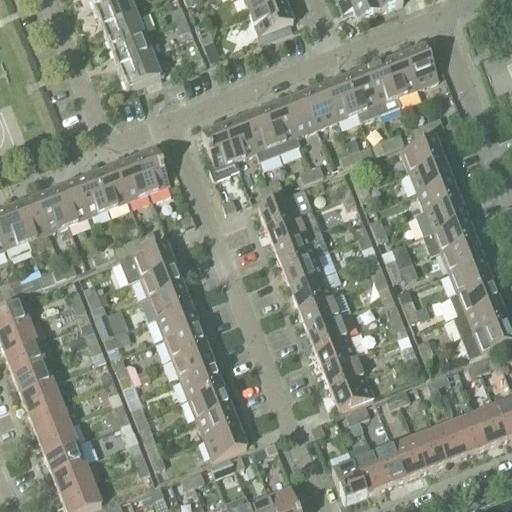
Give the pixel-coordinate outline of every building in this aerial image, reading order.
[(88,0),(94,15),(132,1),(131,0),(88,0)] [(183,0),(182,1),(186,12),(196,8),(193,0),(183,0)] [(284,8),(281,0),(244,0),(241,1),(249,22),(284,8)] [(333,0),(341,20),(352,16),(356,27),(379,18),(372,0),(333,0)] [(372,0),(379,18),(403,9),(399,0),(372,0)] [(94,15),(102,35),(139,20),(132,1),(94,15)] [(293,29),(284,8),(249,22),(257,43),(293,29)] [(181,13),(173,16),(177,28),(185,25),(181,13)] [(102,35),(110,55),(147,40),(139,20),(102,35)] [(185,25),(177,28),(182,40),(190,36),(185,25)] [(198,42),(208,38),(204,28),(194,32),(198,42)] [(202,52),(212,48),(208,38),(198,42),(202,52)] [(155,61),(147,40),(110,55),(118,76),(155,61)] [(424,52),(403,61),(417,95),(438,87),(424,52)] [(216,55),(205,60),(209,71),(220,67),(216,55)] [(163,81),(155,61),(118,76),(126,96),(163,81)] [(403,61),(383,68),(397,103),(417,95),(403,61)] [(204,72),(201,64),(189,69),(192,77),(204,72)] [(383,68),(362,77),(380,121),(400,113),(396,103),(397,103),(383,68)] [(362,77),(343,84),(356,119),(360,128),(380,121),(362,77)] [(343,84),(322,93),(336,127),(356,119),(343,84)] [(322,93),(302,101),(315,135),(336,127),(322,93)] [(302,101),(282,109),(295,143),(296,143),(315,135),(302,101)] [(282,109),(261,117),(279,161),(299,152),(296,143),(295,143),(282,109)] [(261,117),(242,124),(255,159),(258,169),(279,161),(261,117)] [(242,124),(222,132),(235,167),(255,159),(242,124)] [(434,138),(443,134),(439,124),(430,128),(434,138)] [(423,142),(434,138),(430,128),(419,132),(423,142)] [(201,141),(214,174),(208,176),(213,188),(230,181),(229,180),(239,177),(235,167),(222,132),(201,141)] [(393,154),(403,150),(399,140),(389,144),(393,154)] [(383,158),(393,154),(389,144),(379,148),(383,158)] [(400,158),(408,178),(443,165),(435,144),(400,158)] [(353,170),(363,166),(359,156),(349,160),(353,170)] [(155,157),(134,165),(148,200),(169,191),(155,157)] [(343,174),(353,170),(349,160),(339,164),(343,174)] [(128,207),(148,200),(134,165),(114,173),(128,207)] [(416,198),(451,185),(443,165),(408,178),(416,198)] [(312,186),(323,182),(319,172),(308,176),(312,186)] [(108,215),(128,207),(114,173),(94,181),(108,215)] [(303,189),(312,186),(308,176),(299,179),(303,189)] [(94,181),(73,189),(87,223),(108,215),(94,181)] [(353,189),(357,199),(367,195),(363,185),(353,189)] [(459,205),(451,185),(416,198),(424,219),(459,205)] [(272,202),(282,198),(278,188),(268,192),(272,202)] [(67,232),(87,223),(73,189),(53,197),(67,232)] [(338,195),(341,205),(351,201),(348,191),(338,195)] [(263,205),(272,202),(268,192),(259,195),(263,205)] [(357,199),(361,209),(371,205),(367,195),(357,199)] [(311,217),(303,196),(258,214),(266,234),(311,217)] [(46,240),(67,232),(53,197),(33,205),(46,240)] [(355,211),(351,201),(341,205),(345,215),(355,211)] [(33,205),(12,213),(26,248),(27,247),(46,240),(33,205)] [(432,239),(467,226),(459,205),(424,219),(414,223),(422,243),(432,239)] [(232,206),(222,210),(226,220),(236,216),(232,206)] [(12,213),(0,217),(0,240),(6,255),(10,265),(31,256),(27,247),(26,248),(12,213)] [(319,237),(311,217),(266,234),(274,255),(319,237)] [(195,232),(191,222),(181,226),(185,236),(195,232)] [(369,229),(373,239),(383,235),(379,225),(369,229)] [(475,246),(467,226),(432,239),(422,243),(421,243),(429,264),(440,259),(475,246)] [(353,235),(357,245),(367,241),(364,231),(353,235)] [(373,239),(377,249),(387,245),(383,235),(373,239)] [(327,257),(319,237),(274,255),(282,275),(316,261),(327,257)] [(146,252),(156,248),(152,238),(142,242),(146,252)] [(371,251),(367,241),(357,245),(361,255),(371,251)] [(136,255),(146,252),(142,242),(132,245),(136,255)] [(475,246),(440,259),(448,279),(482,265),(475,246)] [(128,289),(140,285),(174,271),(166,250),(120,268),(128,289)] [(112,254),(102,258),(106,268),(115,264),(112,254)] [(96,272),(106,268),(102,258),(92,262),(96,272)] [(290,295),(324,281),(336,277),(332,267),(320,271),(316,261),(282,275),(290,295)] [(491,286),(482,265),(448,279),(456,299),(456,300),(491,286)] [(385,269),(389,279),(398,276),(394,266),(385,269)] [(71,270),(61,274),(65,284),(75,280),(71,270)] [(182,291),(174,271),(140,285),(148,305),(182,291)] [(369,276),(373,286),(383,282),(380,272),(369,276)] [(56,287),(65,284),(61,274),(52,277),(56,287)] [(389,279),(393,289),(402,285),(398,276),(389,279)] [(290,295),(298,315),(332,302),(329,294),(341,289),(336,277),(324,281),(290,295)] [(15,278),(7,282),(9,287),(11,293),(20,290),(15,278)] [(387,291),(383,282),(373,286),(377,295),(387,291)] [(31,285),(21,289),(25,299),(35,295),(31,285)] [(456,300),(456,299),(448,302),(456,322),(452,324),(453,324),(499,306),(491,286),(456,300)] [(15,303),(25,299),(21,289),(20,290),(11,293),(15,303)] [(148,305),(156,325),(190,311),(182,291),(148,305)] [(83,296),(87,306),(97,302),(93,292),(83,296)] [(68,302),(72,312),(82,308),(78,298),(68,302)] [(342,298),(332,302),(298,315),(306,335),(340,321),(349,318),(342,298)] [(97,302),(87,306),(91,316),(101,312),(97,302)] [(401,310),(405,320),(415,316),(411,306),(401,310)] [(460,344),(506,326),(499,306),(453,324),(460,344)] [(0,315),(0,340),(29,329),(21,308),(0,315)] [(82,308),(72,312),(76,322),(86,318),(82,308)] [(198,332),(190,311),(156,325),(164,346),(198,332)] [(386,316),(389,326),(399,322),(396,312),(386,316)] [(73,323),(70,315),(60,319),(63,327),(73,323)] [(419,326),(415,316),(405,320),(409,330),(419,326)] [(348,342),(340,321),(306,335),(314,356),(348,342)] [(403,332),(399,322),(389,326),(393,336),(403,332)] [(460,344),(469,365),(511,348),(511,340),(506,326),(460,344)] [(37,349),(29,329),(0,340),(0,350),(5,362),(37,349)] [(99,336),(103,346),(113,342),(109,332),(99,336)] [(206,351),(198,332),(164,346),(171,365),(206,351)] [(83,342),(87,352),(97,348),(94,338),(83,342)] [(83,342),(67,349),(71,358),(87,352),(83,342)] [(113,342),(103,346),(107,356),(117,352),(113,342)] [(356,362),(348,342),(314,356),(322,376),(356,362)] [(417,350),(421,360),(431,356),(427,346),(417,350)] [(97,348),(87,352),(91,362),(101,358),(97,348)] [(45,369),(37,349),(5,362),(13,382),(45,369)] [(214,372),(206,351),(171,365),(179,385),(214,372)] [(401,356),(405,366),(415,362),(411,353),(401,356)] [(421,360),(425,370),(435,366),(431,356),(421,360)] [(364,382),(356,362),(322,376),(330,396),(364,382)] [(419,372),(415,362),(405,366),(409,376),(419,372)] [(476,369),(480,379),(490,375),(486,365),(476,369)] [(53,390),(45,369),(13,382),(21,402),(53,390)] [(470,383),(480,379),(476,369),(466,373),(470,383)] [(129,371),(125,372),(129,382),(137,379),(134,372),(129,371)] [(119,386),(129,382),(125,372),(115,376),(119,386)] [(222,392),(214,372),(179,385),(187,406),(222,392)] [(99,382),(103,392),(113,388),(109,378),(99,382)] [(137,379),(129,382),(133,392),(140,389),(137,379)] [(436,385),(440,395),(450,391),(446,381),(436,385)] [(129,382),(119,386),(123,396),(133,392),(129,382)] [(373,403),(364,382),(330,396),(338,417),(373,403)] [(430,399),(440,395),(436,385),(426,389),(430,399)] [(113,388),(103,392),(107,402),(117,398),(113,388)] [(61,410),(53,390),(21,402),(29,422),(61,410)] [(230,412),(222,392),(187,406),(195,426),(230,412)] [(396,401),(400,411),(409,407),(405,397),(396,401)] [(389,415),(400,411),(396,401),(385,405),(389,415)] [(511,405),(493,413),(506,445),(511,442),(511,405)] [(69,430),(61,410),(29,422),(37,442),(69,430)] [(238,432),(230,412),(195,426),(203,446),(238,432)] [(131,417),(135,427),(145,423),(141,413),(131,417)] [(356,416),(360,427),(369,423),(365,413),(356,416)] [(493,413),(473,421),(486,453),(506,445),(493,413)] [(349,431),(360,427),(356,416),(345,421),(349,431)] [(139,437),(142,447),(153,442),(149,433),(165,427),(160,417),(145,423),(135,427),(139,437)] [(119,433),(129,429),(125,419),(115,423),(119,433)] [(473,421),(453,429),(466,461),(486,453),(473,421)] [(127,453),(137,449),(129,429),(119,433),(127,453)] [(453,429),(433,436),(446,469),(466,461),(453,429)] [(77,450),(69,430),(37,442),(45,463),(77,450)] [(310,435),(314,445),(324,441),(320,431),(310,435)] [(246,453),(238,432),(203,446),(212,467),(246,453)] [(433,436),(413,444),(426,477),(446,469),(433,436)] [(147,457),(151,467),(161,463),(157,453),(153,442),(142,447),(146,457),(147,457)] [(413,444),(392,453),(405,485),(426,477),(413,444)] [(45,463),(52,483),(85,470),(98,465),(90,445),(77,450),(45,463)] [(277,459),(273,449),(263,453),(267,463),(277,459)] [(392,453),(372,461),(385,493),(405,485),(392,453)] [(135,473),(145,469),(141,459),(131,463),(135,473)] [(372,461),(352,468),(365,501),(385,493),(372,461)] [(230,466),(234,476),(244,472),(240,462),(230,466)] [(161,463),(151,467),(155,477),(165,473),(161,463)] [(234,476),(230,466),(220,470),(224,480),(234,476)] [(344,509),(365,501),(352,468),(331,477),(344,509)] [(149,479),(145,469),(135,473),(139,483),(149,479)] [(93,490),(85,470),(52,483),(60,503),(93,490)] [(190,482),(194,492),(204,488),(200,478),(190,482)] [(184,496),(194,492),(190,482),(180,486),(184,496)] [(98,511),(101,511),(93,490),(60,503),(64,511),(98,511)] [(150,498),(154,508),(163,504),(159,494),(150,498)] [(295,511),(290,497),(269,505),(271,511),(295,511)] [(143,511),(144,511),(154,508),(150,498),(140,502),(143,511)]
